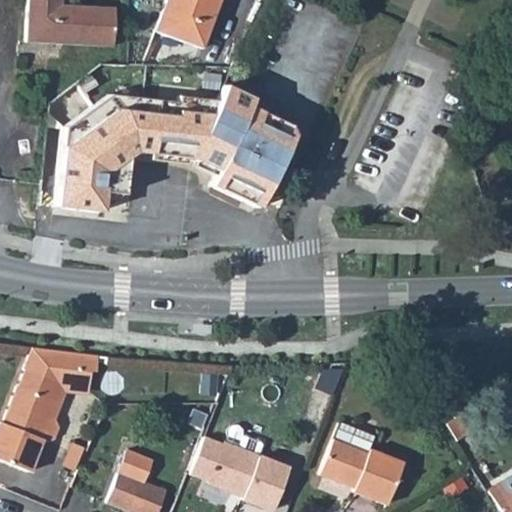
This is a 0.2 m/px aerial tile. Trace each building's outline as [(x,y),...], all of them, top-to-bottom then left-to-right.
[(58,0),(25,0),(23,42),(107,46),(111,8),(58,6),(58,0)] [(217,0),(164,0),(153,30),(200,46),(217,0)] [(189,158),(217,100),(178,95),(177,101),(110,93),(64,126),(55,205),(100,211),(103,191),(122,193),(127,150),(189,158)] [(217,100),(189,158),(216,171),(209,185),(256,208),(291,135),(288,126),(220,93),(217,100)] [(208,331),(208,325),(191,324),(190,334),(208,335),(208,331)] [(29,348),(0,421),(0,460),(30,472),(42,441),(50,438),(55,427),(51,419),(64,387),(86,389),(88,371),(93,371),(95,356),(29,348)] [(454,418),(443,425),(453,442),(464,434),(454,418)] [(201,435),(187,474),(239,498),(238,500),(267,511),(286,467),(258,456),(261,449),(258,441),(239,433),(239,427),(235,423),(229,424),(225,428),(224,434),(221,443),(201,435)] [(336,425),(315,475),(350,489),(348,492),(382,506),(399,463),(365,450),(370,438),(336,425)] [(61,464),(72,469),(84,441),(72,436),(61,464)] [(116,472),(103,501),(130,511),(155,511),(164,491),(116,472)] [(511,511),(511,475),(484,491),(496,511),(511,511)]
